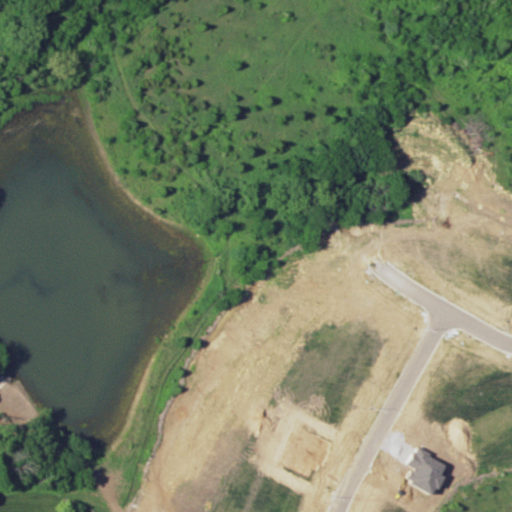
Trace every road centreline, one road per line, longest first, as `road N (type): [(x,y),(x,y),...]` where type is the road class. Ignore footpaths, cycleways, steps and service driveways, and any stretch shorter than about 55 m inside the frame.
road 1 (residential): [(331,511),(440,309)]
road 2 (residential): [(511,345),(375,266)]
